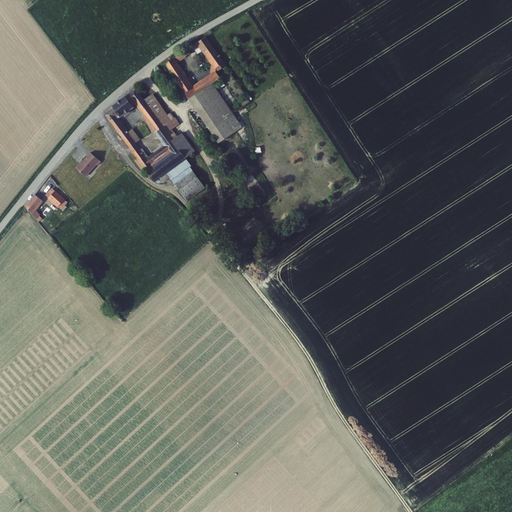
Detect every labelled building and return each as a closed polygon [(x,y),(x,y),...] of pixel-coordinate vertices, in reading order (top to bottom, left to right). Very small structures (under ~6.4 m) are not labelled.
[(163,67),(185,98),(193,92),(176,68),(199,52),(216,75),(224,69),(203,39),(163,67)] [(215,76),(193,92),(198,98),(213,87),(220,83),(215,76)] [(193,92),(185,98),(220,148),(244,131),(213,87),(198,98),(193,92)] [(124,94),(111,105),(112,106),(103,114),(138,161),(146,156),(135,141),(127,131),(117,118),(137,104),(165,142),(172,152),(146,172),(153,180),(165,172),(184,158),(170,139),(142,100),(133,88),(125,95),(124,94)] [(151,94),(142,100),(170,139),(174,135),(169,128),(176,123),(167,111),(165,114),(151,94)] [(131,129),(127,131),(135,141),(138,139),(131,129)] [(174,135),(170,139),(184,158),(191,152),(177,133),(174,135)] [(138,161),(146,172),(172,152),(165,142),(146,156),(138,161)] [(90,152),(75,168),(86,177),(100,161),(90,152)] [(184,158),(165,172),(172,180),(190,166),(184,158)] [(229,162),(233,169),(239,166),(235,159),(229,162)] [(190,166),(172,180),(190,202),(209,188),(190,166)] [(57,199),(50,205),(58,214),(65,208),(57,199)] [(36,200),(26,211),(37,224),(40,221),(36,216),(44,206),(36,200)]
